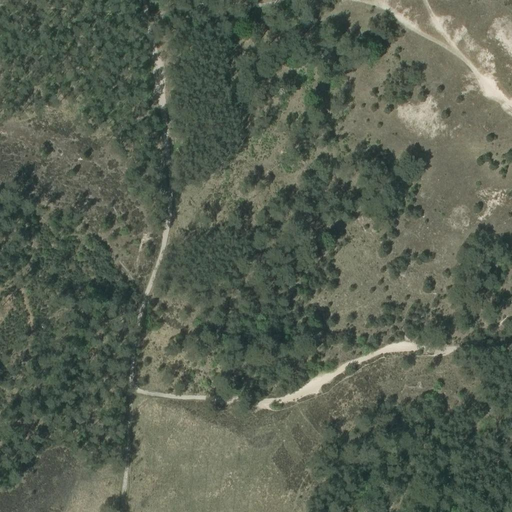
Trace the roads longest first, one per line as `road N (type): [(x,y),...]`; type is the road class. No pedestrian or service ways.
road 1 (track): [(129,386),(171,399),(278,407),(372,357),(511,359)]
road 2 (track): [(143,0),(169,209),(135,323),(129,386)]
road 3 (track): [(119,511),(129,386)]
